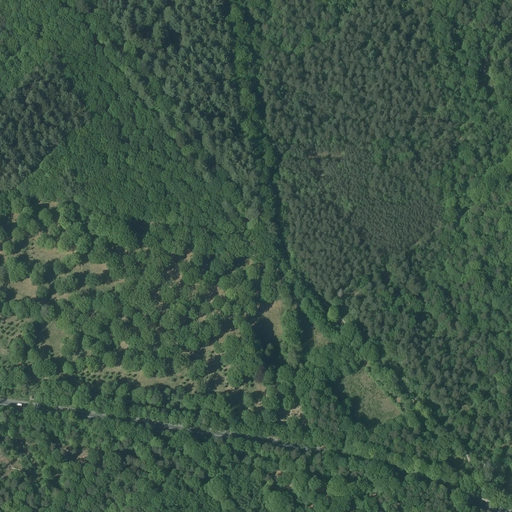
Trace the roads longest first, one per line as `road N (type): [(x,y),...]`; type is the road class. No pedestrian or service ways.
road 1 (primary): [(498,511),(408,474),(315,451),(0,404)]
road 2 (track): [(413,511),(355,484),(96,447),(68,454),(0,437)]
road 3 (track): [(269,259),(78,0)]
road 4 (track): [(474,484),(269,259)]
road 5 (track): [(269,259),(226,0)]
road 6 (track): [(0,197),(229,239),(248,233)]
road 7 (track): [(257,186),(296,146),(463,143)]
road 8 (track): [(339,295),(511,178)]
road 9 (track): [(429,0),(441,102),(494,190)]
